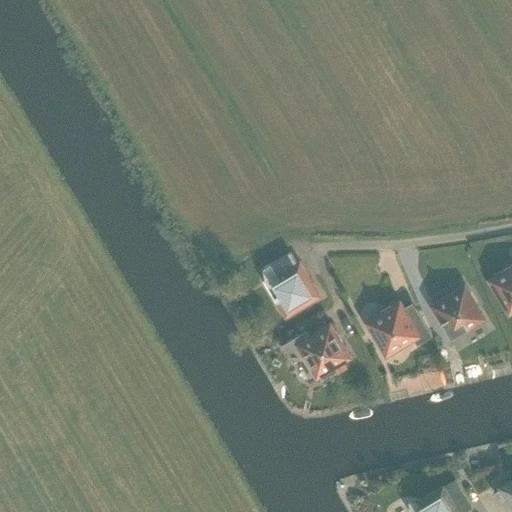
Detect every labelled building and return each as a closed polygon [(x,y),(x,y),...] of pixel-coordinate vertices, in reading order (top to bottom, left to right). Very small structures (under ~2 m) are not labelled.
[(297,264),(290,253),(262,269),(264,283),(285,318),(320,297),(299,262),(297,264)] [(511,268),(491,282),(511,317),(511,268)] [(451,338),(482,319),(464,288),(433,307),(451,338)] [(411,303),(401,309),(398,305),(368,324),(386,354),(412,339),(416,345),(431,337),(411,303)] [(329,327),(309,339),(305,331),(281,345),(292,363),(304,355),(308,362),(322,353),(331,368),(331,367),(336,375),(345,370),(341,362),(347,358),(329,327)] [(419,501),(424,509),(424,511),(457,511),(456,509),(467,502),(455,481),(443,488),(443,487),(419,501)] [(511,483),(502,489),(511,505),(511,483)]
